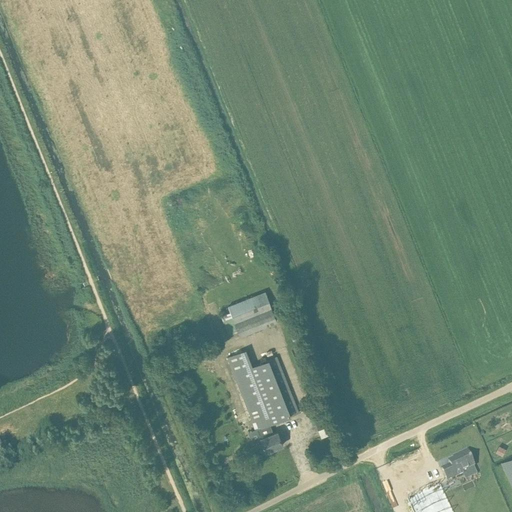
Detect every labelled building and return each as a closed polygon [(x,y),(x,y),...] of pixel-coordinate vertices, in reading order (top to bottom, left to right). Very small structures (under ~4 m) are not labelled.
[(276,321),(269,302),(253,308),(261,327),(276,321)] [(256,419),(259,427),(270,424),(298,413),(276,357),(252,366),(246,350),(227,357),(252,420),(256,419)] [(318,430),(328,426),(320,406),(310,410),(318,430)] [(259,427),(257,428),(266,451),(283,445),(278,432),(273,433),(270,424),(259,427)] [(458,455),(453,457),(454,459),(448,462),(450,465),(441,469),(447,481),(463,474),(462,472),(474,467),(467,451),(458,455)] [(453,511),(441,484),(408,499),(413,511),(453,511)]
